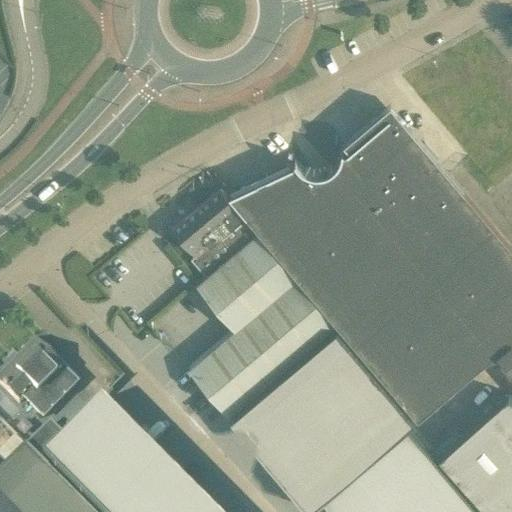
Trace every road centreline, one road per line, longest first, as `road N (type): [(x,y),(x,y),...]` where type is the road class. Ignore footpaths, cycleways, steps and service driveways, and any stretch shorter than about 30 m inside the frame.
road 1 (unclassified): [(32,260),(153,174),(489,0)]
road 2 (unclassified): [(264,511),(32,260)]
road 3 (secondary): [(0,228),(180,67)]
road 4 (secondary): [(150,36),(72,134),(0,202)]
